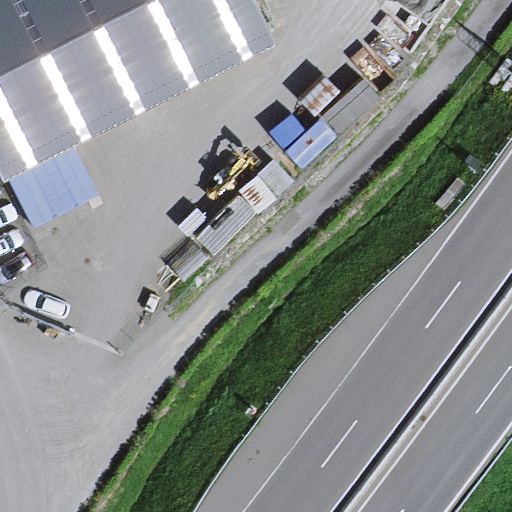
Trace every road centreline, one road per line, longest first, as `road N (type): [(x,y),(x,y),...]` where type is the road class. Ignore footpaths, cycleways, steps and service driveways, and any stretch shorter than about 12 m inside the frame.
road 1 (motorway): [(511,210),(287,511)]
road 2 (motorway): [(401,511),(511,363)]
road 3 (unclassified): [(24,511),(23,439),(0,396)]
